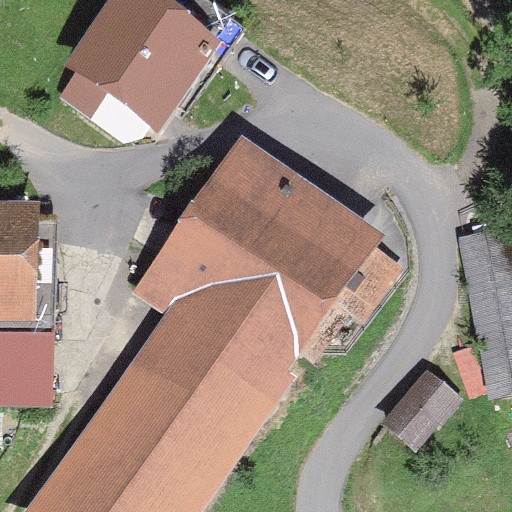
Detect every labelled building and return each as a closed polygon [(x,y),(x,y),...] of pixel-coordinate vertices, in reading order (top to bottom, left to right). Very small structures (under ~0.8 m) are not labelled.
[(239,23),(202,0),(131,0),(70,94),(135,137),(161,97),(181,111),(239,23)] [(387,265),(244,165),(158,285),(192,308),(47,511),(173,511),(329,292),(355,311),(387,265)] [(40,216),(0,215),(0,398),(36,399),(40,216)] [(495,417),(511,414),(511,248),(511,242),(465,251),(495,417)] [(488,418),(456,389),(419,430),(451,459),(488,418)]
